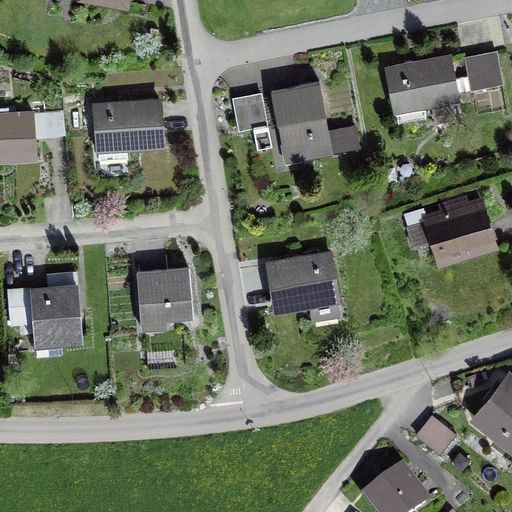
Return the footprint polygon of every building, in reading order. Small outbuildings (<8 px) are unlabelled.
[(470,91),(502,86),(497,55),(465,60),(470,91)] [(447,58),(390,72),(399,108),(456,94),(447,58)] [(331,154),(318,85),(270,93),(283,163),(331,154)] [(239,131),(268,125),(262,93),(233,98),(239,131)] [(160,139),(156,103),(96,109),(99,145),(160,139)] [(0,155),(33,153),(30,117),(0,119),(0,155)] [(426,219),(439,260),(496,242),(483,201),(426,219)] [(329,254),(268,263),(275,310),(336,301),(329,254)] [(194,323),(189,269),(139,273),(143,327),(194,323)] [(76,333),(71,283),(32,287),(37,337),(76,333)] [(511,375),(474,417),(511,448),(511,375)] [(429,417),(415,437),(438,453),(452,433),(429,417)] [(408,511),(424,503),(403,468),(370,488),(384,511),(408,511)]
